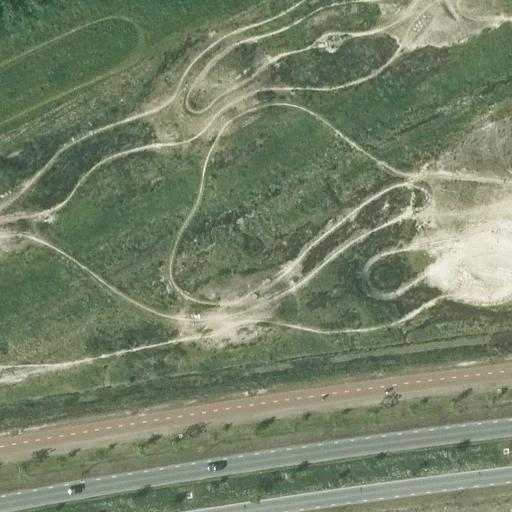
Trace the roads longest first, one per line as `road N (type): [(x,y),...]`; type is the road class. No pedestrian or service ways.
road 1 (secondary): [(511,431),(0,509)]
road 2 (secondary): [(277,511),(511,477)]
